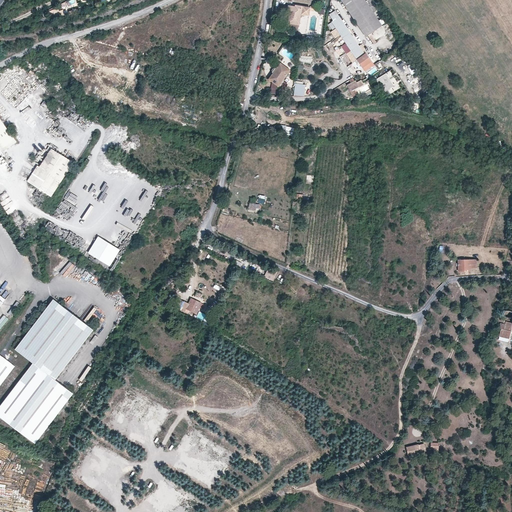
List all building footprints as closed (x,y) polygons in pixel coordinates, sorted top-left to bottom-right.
[(353,17),(369,6),(367,3),(364,0),(351,0),(344,5),(353,17)] [(290,12),(288,23),(299,25),(301,14),(309,15),(310,11),(313,12),(314,9),(295,5),(295,7),(289,6),(288,12),(290,12)] [(365,18),(373,12),(369,6),(353,17),(355,20),(357,23),(365,18)] [(334,26),(342,21),(335,11),(330,15),(334,21),(332,22),(334,26)] [(365,18),(373,31),(382,25),(373,12),(365,18)] [(366,36),(373,31),(365,18),(357,23),(366,36)] [(340,35),(348,30),(342,21),(334,26),(336,29),(340,35)] [(340,35),(346,43),(353,38),(348,30),(340,35)] [(346,43),(351,51),(359,46),(353,38),(346,43)] [(351,51),(357,60),(366,53),(364,49),(362,50),(359,46),(351,51)] [(365,71),(375,65),(374,64),(366,53),(357,60),(365,71)] [(311,64),(312,56),(299,55),(298,62),(311,64)] [(280,63),(269,79),(273,82),(279,87),(283,81),(290,70),(280,63)] [(386,73),(375,80),(383,92),(394,85),(386,73)] [(359,86),(357,82),(356,80),(347,85),(350,91),(359,86)] [(288,84),(283,81),(279,87),(284,90),(288,84)] [(294,96),(304,95),(305,84),(295,83),(294,96)] [(16,141),(0,118),(0,151),(0,152),(16,141)] [(292,135),(293,126),(280,125),(279,133),(292,135)] [(37,164),(26,180),(50,196),(75,160),(53,145),(39,166),(37,164)] [(104,175),(98,188),(100,189),(98,194),(100,194),(108,177),(104,175)] [(128,176),(121,192),(123,193),(128,184),(129,184),(132,177),(128,176)] [(129,187),(116,209),(120,212),(138,183),(136,181),(132,188),(129,187)] [(62,199),(56,212),(71,219),(77,206),(62,199)] [(249,202),(248,209),(259,211),(260,204),(249,202)] [(88,252),(109,265),(119,249),(98,236),(88,252)] [(251,261),(245,258),(241,265),(247,268),(251,261)] [(464,269),(468,269),(470,269),(470,268),(477,268),(476,259),(458,260),(458,271),(464,271),(464,269)] [(277,271),(272,269),(271,271),(268,269),(265,276),(273,280),(277,271)] [(201,303),(191,299),(189,303),(177,298),(174,305),(186,310),(187,308),(197,313),(201,303)] [(93,330),(53,299),(15,349),(33,363),(0,406),(0,416),(35,443),(73,393),(55,380),(64,368),(93,330)] [(511,325),(511,323),(506,322),(504,330),(501,329),(499,337),(509,339),(511,325)] [(77,365),(82,357),(78,355),(74,363),(77,365)] [(82,381),(91,367),(88,365),(79,379),(82,381)] [(418,445),(418,444),(407,447),(409,455),(420,453),(420,452),(426,450),(424,444),(418,445)]
